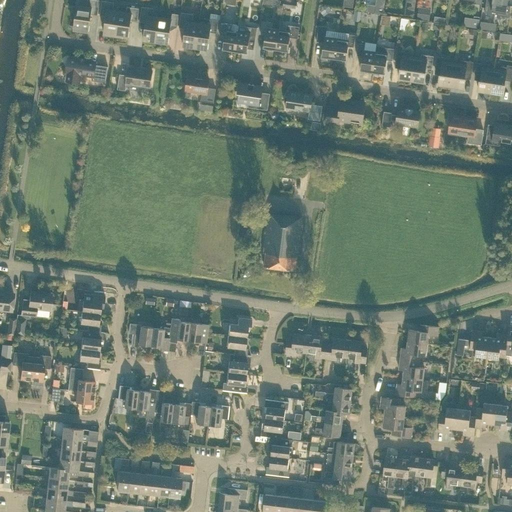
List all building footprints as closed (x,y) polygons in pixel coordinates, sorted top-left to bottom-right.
[(81,30),(89,31),(91,14),(97,15),(99,0),(95,0),(87,0),(86,7),(77,6),(74,27),(81,28),(81,30)] [(352,8),(353,2),(344,0),(343,7),(352,8)] [(383,14),(385,0),(377,0),(376,6),(368,5),(367,12),(383,14)] [(406,0),(404,15),(413,17),(415,0),(406,0)] [(496,14),(496,15),(508,17),(510,6),(509,6),(509,7),(507,6),(508,0),(486,0),(484,13),(492,14),(492,11),(497,12),(497,13),(497,15),(496,14)] [(116,35),(119,12),(112,11),(114,2),(102,1),(100,16),(106,17),(104,33),(116,35)] [(324,16),(332,10),(329,7),(322,6),(321,13),(324,16)] [(119,12),(116,35),(128,37),(131,20),(137,21),(139,9),(127,7),(126,13),(119,12)] [(143,39),(156,41),(159,18),(152,17),(154,8),(142,7),(140,22),(146,23),(143,39)] [(431,9),(418,7),(417,18),(429,20),(431,9)] [(354,10),(353,20),(355,21),(354,25),(359,26),(361,12),(354,10)] [(181,13),(179,28),(185,28),(183,45),(195,47),(199,24),(192,23),(193,14),(181,13)] [(199,24),(195,47),(207,48),(210,32),(216,33),(218,21),(220,20),(220,15),(214,14),(211,13),(210,19),(206,19),(206,25),(199,24)] [(171,20),(159,18),(156,41),(168,43),(171,26),(177,27),(179,15),(172,14),(171,20)] [(382,15),(380,24),(390,25),(391,16),(382,15)] [(465,18),(463,26),(469,27),(478,29),(479,17),(474,17),(473,19),(465,18)] [(265,50),(273,51),(273,49),(276,50),(279,30),(267,28),(268,22),(262,21),(260,33),(266,34),(264,48),(265,48),(265,50)] [(228,50),(228,52),(235,53),(238,31),(231,30),(232,24),(228,24),(221,23),(219,35),(225,35),(223,49),(228,50)] [(238,31),(235,53),(242,54),(242,52),(247,53),(249,39),(255,40),(257,28),(250,27),(239,25),(238,31)] [(290,31),(279,30),(276,50),(281,51),(281,52),(289,53),(290,47),(288,47),(290,38),(297,39),(299,27),(291,26),(290,31)] [(318,26),(316,42),(324,43),(323,53),(321,52),(320,58),(328,59),(328,58),(334,58),(337,39),(326,37),(327,27),(318,26)] [(337,59),(336,60),(345,61),(345,60),(346,60),(348,46),(354,47),(355,35),(349,34),(348,40),(337,39),(334,58),(337,59)] [(365,71),(365,73),(372,74),(375,52),(364,50),(365,45),(358,44),(357,56),(363,57),(361,70),(365,71)] [(375,52),(372,74),(379,75),(379,73),(384,74),(386,60),(392,61),(394,49),(388,48),(376,46),(375,52)] [(400,69),(399,78),(411,80),(415,58),(409,57),(410,53),(397,51),(395,64),(402,65),(401,69),(400,69)] [(432,69),(434,56),(421,54),(421,59),(415,58),(411,80),(424,82),(426,72),(424,72),(425,68),(432,69)] [(68,58),(66,73),(67,73),(66,80),(66,81),(79,83),(80,80),(81,75),(94,77),(106,79),(108,67),(96,66),(96,62),(87,61),(88,59),(77,57),(77,59),(68,58)] [(451,86),(452,80),(454,64),(448,64),(449,59),(437,57),(435,70),(441,71),(441,75),(440,75),(439,80),(438,84),(451,86)] [(454,64),(452,80),(451,86),(464,88),(465,80),(465,78),(464,78),(465,74),(471,75),(473,62),(461,60),(460,65),(454,64)] [(480,80),(480,81),(479,81),(478,90),(491,92),(492,80),(494,71),(488,70),(489,65),(477,63),(475,76),(481,77),(480,80)] [(505,84),(504,84),(504,80),(505,80),(511,81),(511,80),(511,74),(511,66),(507,65),(506,67),(501,67),(500,71),(494,71),(492,80),(491,92),(503,94),(505,84)] [(120,74),(119,80),(117,89),(125,90),(126,84),(150,88),(151,80),(152,71),(129,67),(127,76),(120,74)] [(188,76),(187,80),(186,91),(202,93),(200,101),(213,103),(216,89),(208,88),(209,79),(188,76)] [(248,107),(267,110),(269,94),(261,93),(262,87),(254,86),(254,85),(248,84),(248,85),(240,84),(238,93),(240,93),(238,101),(249,103),(248,107)] [(309,112),(308,119),(320,121),(322,106),(311,104),(313,95),(288,91),(287,96),(286,96),(285,97),(284,101),(285,103),(286,103),(286,108),(309,112)] [(326,122),(338,123),(338,120),(362,123),(365,103),(341,100),(340,111),(328,110),(326,122)] [(384,112),(382,126),(390,127),(391,120),(397,121),(396,124),(404,125),(403,126),(402,134),(408,135),(410,127),(410,126),(417,127),(420,111),(412,110),(407,110),(407,109),(406,109),(399,108),(398,116),(392,115),(392,113),(384,112)] [(273,112),(270,114),(270,117),(272,119),(275,120),(278,118),(278,115),(276,112),(273,112)] [(468,136),(467,143),(481,145),(483,131),(475,130),(477,120),(451,116),(448,133),(468,136)] [(500,141),(511,142),(511,126),(508,126),(508,124),(507,124),(507,125),(496,123),(495,126),(488,125),(485,144),(500,146),(500,141)] [(439,137),(441,128),(432,127),(431,135),(439,137)] [(269,214),(268,220),(264,253),(266,253),(264,267),(295,270),(302,217),(278,214),(278,215),(269,214)] [(0,309),(11,311),(13,294),(0,292),(0,309)] [(23,299),(21,314),(36,316),(48,317),(49,310),(51,294),(31,292),(30,300),(23,299)] [(83,300),(81,311),(100,314),(101,302),(104,303),(105,296),(92,294),(91,301),(83,300)] [(88,324),(87,331),(100,332),(101,325),(98,325),(100,314),(81,311),(80,323),(88,324)] [(17,314),(15,335),(24,336),(26,319),(28,319),(29,316),(17,314)] [(16,318),(9,317),(7,334),(14,335),(16,318)] [(169,341),(176,342),(176,339),(187,341),(190,322),(178,321),(178,319),(172,318),(170,328),(169,338),(169,341)] [(229,323),(228,335),(246,337),(247,326),(250,326),(251,319),(238,318),(237,324),(229,323)] [(205,346),(208,325),(190,322),(187,341),(198,342),(198,345),(205,346)] [(133,334),(131,346),(138,347),(138,344),(150,346),(152,327),(141,326),(141,325),(134,324),(130,323),(129,333),(133,334)] [(408,335),(407,342),(427,344),(428,338),(429,335),(437,337),(439,327),(420,325),(419,331),(409,330),(408,335)] [(169,338),(170,328),(164,327),(164,329),(152,327),(150,346),(161,347),(160,350),(167,351),(169,341),(169,338)] [(104,333),(100,332),(87,331),(82,330),(81,337),(82,337),(81,348),(99,351),(100,339),(103,340),(104,333)] [(475,356),(487,357),(488,347),(489,337),(482,337),(483,332),(472,330),(470,345),(469,349),(476,350),(475,356)] [(297,351),(306,353),(308,335),(294,333),(293,340),(287,339),(286,353),(292,354),(291,355),(296,356),(297,351)] [(506,354),(508,335),(497,333),(496,338),(489,337),(488,347),(487,357),(499,359),(499,357),(505,358),(506,354)] [(247,349),(245,348),(246,337),(228,335),(226,347),(226,349),(234,350),(234,354),(238,355),(247,356),(247,349)] [(322,337),(308,335),(306,353),(315,354),(315,358),(320,358),(320,357),(326,358),(327,344),(321,343),(322,337)] [(337,356),(346,357),(348,340),(334,338),(333,344),(327,344),(326,358),(331,359),(331,360),(336,360),(337,356)] [(463,355),(464,346),(468,346),(468,340),(458,339),(456,355),(463,355)] [(362,342),(348,340),(346,357),(355,359),(355,363),(359,363),(360,362),(366,363),(367,349),(361,348),(362,342)] [(406,349),(401,348),(400,359),(419,361),(420,355),(426,356),(427,344),(407,342),(406,349)] [(10,358),(11,346),(2,345),(0,357),(10,358)] [(98,362),(99,351),(81,348),(79,360),(87,361),(86,368),(99,369),(100,362),(98,362)] [(28,354),(14,352),(12,365),(22,366),(20,379),(31,380),(34,356),(28,356),(28,354)] [(247,363),(250,363),(250,356),(247,356),(238,355),(234,354),(229,354),(227,372),(246,374),(247,363)] [(39,357),(34,356),(31,380),(42,382),(43,369),(49,370),(51,356),(40,355),(39,357)] [(0,369),(9,371),(11,360),(0,358),(0,369)] [(419,367),(419,361),(400,359),(399,370),(404,370),(403,377),(423,380),(424,368),(419,367)] [(64,365),(56,364),(55,372),(63,372),(64,365)] [(70,367),(68,390),(76,391),(94,393),(95,382),(82,380),(83,369),(70,367)] [(244,385),(246,374),(227,372),(226,383),(223,383),(222,390),(246,393),(247,386),(244,385)] [(421,392),(423,380),(403,377),(402,384),(397,384),(395,395),(415,397),(416,391),(421,392)] [(120,385),(118,398),(125,399),(124,407),(136,409),(138,390),(127,389),(127,386),(120,385)] [(334,399),(351,401),(352,394),(355,394),(355,389),(335,387),(334,394),(326,393),(325,398),(334,399)] [(58,389),(52,388),(51,400),(57,401),(58,395),(63,395),(64,389),(58,389)] [(149,392),(138,390),(136,409),(147,410),(146,416),(153,417),(154,412),(155,403),(155,399),(156,390),(149,389),(149,392)] [(92,404),(94,393),(76,391),(75,402),(84,403),(84,408),(90,408),(91,403),(92,404)] [(385,408),(384,415),(404,418),(406,406),(400,405),(401,399),(381,397),(380,408),(385,408)] [(155,403),(154,412),(160,413),(159,421),(171,422),(173,404),(162,403),(162,400),(155,399),(155,403)] [(266,399),(265,407),(267,407),(266,418),(284,420),(286,409),(288,410),(289,402),(266,399)] [(304,419),(307,400),(299,399),(297,418),(304,419)] [(343,412),(346,413),(349,413),(350,406),(353,406),(354,401),(351,401),(334,399),(333,406),(324,405),(324,410),(326,410),(332,411),(343,412)] [(192,402),(192,403),(192,404),(190,414),(197,415),(196,423),(208,425),(210,406),(199,405),(199,402),(192,402)] [(190,414),(192,404),(192,403),(185,403),(184,405),(173,404),(171,422),(187,424),(188,416),(190,416),(190,414)] [(483,409),(477,408),(476,417),(475,427),(486,428),(486,423),(493,424),(496,404),(484,403),(483,409)] [(511,431),(511,422),(511,412),(507,411),(508,406),(496,404),(493,424),(500,425),(500,430),(511,431)] [(221,405),(221,408),(210,406),(208,425),(219,426),(220,418),(227,419),(228,406),(221,405)] [(447,407),(446,413),(440,413),(438,432),(439,432),(449,433),(449,428),(456,429),(459,409),(447,407)] [(476,417),(470,416),(471,411),(459,409),(456,429),(463,430),(463,435),(474,436),(475,427),(476,417)] [(325,422),(342,424),(343,417),(346,417),(346,413),(343,412),(332,411),(326,410),(326,417),(317,416),(316,421),(325,422)] [(5,416),(0,415),(0,433),(8,434),(9,422),(4,422),(5,416)] [(403,426),(404,418),(384,415),(383,427),(393,428),(392,435),(411,437),(412,428),(403,426)] [(270,437),(274,438),(274,437),(282,439),(284,420),(266,418),(264,429),(262,429),(261,436),(270,437)] [(315,433),(340,436),(341,429),(344,429),(345,424),(342,424),(325,422),(324,429),(315,428),(315,433)] [(81,440),(82,430),(63,427),(62,438),(81,440)] [(87,441),(97,442),(97,436),(98,431),(89,430),(88,435),(87,441)] [(283,439),(282,439),(274,437),(274,438),(270,437),(269,444),(272,445),(271,456),(289,458),(291,446),(292,447),(292,440),(283,439)] [(62,438),(61,448),(80,450),(81,440),(62,438)] [(353,456),(353,455),(354,448),(357,449),(358,444),(338,441),(337,448),(328,447),(328,448),(324,447),(324,452),(336,454),(336,453),(353,456)] [(79,460),(80,450),(61,448),(59,458),(79,460)] [(327,459),(326,465),(335,466),(335,465),(352,467),(353,460),(356,461),(356,456),(353,455),(353,456),(336,453),(336,454),(335,460),(327,459)] [(30,464),(31,455),(22,454),(21,463),(30,464)] [(288,469),(289,458),(271,456),(270,467),(267,467),(266,474),(289,477),(290,469),(288,469)] [(419,485),(420,476),(422,458),(410,456),(409,460),(410,460),(408,474),(415,475),(414,485),(419,485)] [(388,488),(394,488),(396,476),(398,459),(386,457),(383,475),(388,476),(387,488),(388,488)] [(69,469),(69,470),(77,471),(79,460),(59,458),(58,468),(69,469)] [(120,465),(121,458),(114,458),(113,468),(120,469),(120,465)] [(422,458),(420,476),(427,477),(426,486),(430,487),(434,459),(422,458)] [(501,477),(508,477),(507,483),(511,483),(511,458),(504,458),(501,477)] [(398,459),(396,476),(403,477),(401,487),(406,487),(408,474),(410,460),(409,460),(398,459)] [(451,484),(461,485),(463,468),(449,466),(449,464),(443,463),(441,477),(445,478),(445,477),(447,477),(446,488),(451,488),(451,484)] [(325,471),(324,483),(333,484),(339,485),(339,478),(350,480),(351,472),(354,473),(355,468),(352,467),(335,465),(335,466),(334,472),(325,471)] [(49,467),(48,478),(67,480),(68,476),(77,477),(77,475),(88,477),(88,472),(77,471),(69,470),(69,469),(58,468),(49,467)] [(474,491),(476,481),(478,481),(478,482),(481,483),(483,469),(482,468),(477,468),(477,470),(463,468),(461,485),(470,487),(469,491),(474,491)] [(117,490),(128,491),(130,472),(119,471),(117,490)] [(140,473),(130,472),(128,491),(138,493),(140,473)] [(148,494),(151,475),(140,473),(138,493),(148,494)] [(161,476),(151,475),(148,494),(159,495),(161,476)] [(169,496),(171,477),(161,476),(159,495),(169,496)] [(181,478),(171,477),(169,496),(179,497),(180,490),(184,490),(185,481),(181,481),(181,478)] [(73,485),(87,487),(87,482),(68,480),(67,480),(48,478),(47,488),(66,490),(67,485),(73,486),(73,485)] [(65,501),(66,490),(47,488),(46,498),(65,501)] [(228,494),(220,493),(219,506),(239,509),(240,498),(247,499),(248,490),(229,488),(228,494)] [(266,494),(263,511),(267,511),(275,511),(278,495),(266,494)] [(287,511),(290,497),(278,495),(275,511),(287,511)] [(497,503),(508,505),(509,500),(506,499),(507,496),(502,496),(502,498),(498,498),(497,503)] [(290,497),(287,511),(300,511),(302,498),(290,497)] [(46,498),(45,508),(64,510),(65,501),(46,498)] [(312,511),(313,500),(302,498),(300,511),(312,511)] [(313,500),(312,511),(324,511),(326,501),(313,500)]
